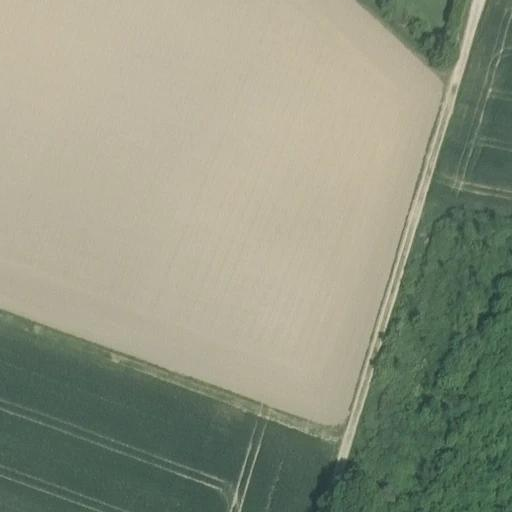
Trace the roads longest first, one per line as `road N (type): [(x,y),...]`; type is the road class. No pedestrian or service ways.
road 1 (track): [(479,0),(330,511)]
road 2 (track): [(351,443),(0,317)]
